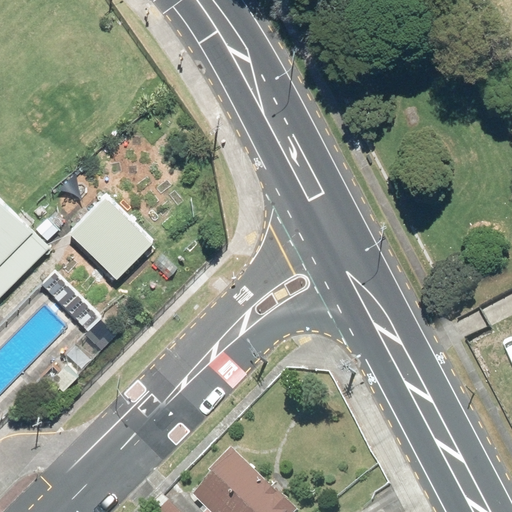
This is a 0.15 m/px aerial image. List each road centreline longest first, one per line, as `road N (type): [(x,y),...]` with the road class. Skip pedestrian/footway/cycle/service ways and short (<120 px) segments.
road 1 (secondary): [(206,0),(333,228)]
road 2 (secondary): [(361,282),(478,511)]
road 3 (tertiary): [(61,511),(222,342)]
road 4 (tertiary): [(222,342),(253,292),(333,228)]
road 5 (tertiary): [(361,282),(268,331),(222,342)]
